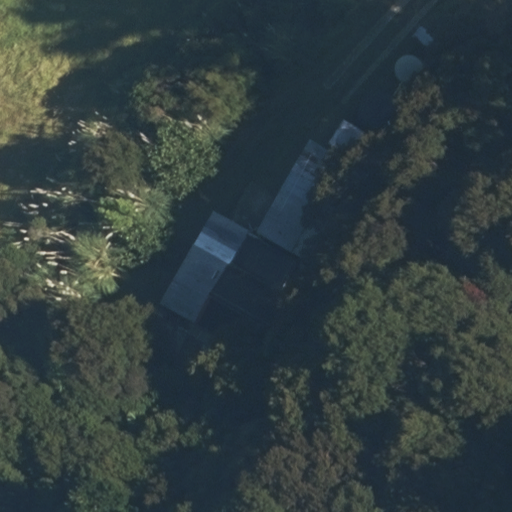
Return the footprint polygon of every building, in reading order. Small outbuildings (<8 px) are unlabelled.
[(341,131),(281,230),(332,261),(392,163),(341,131)] [(278,241),(262,269),(313,298),(330,271),(278,241)] [(193,287),(225,306),(211,331),(281,371),(316,310),(246,270),(243,276),(210,257),(193,287)] [(114,311),(99,331),(125,351),(141,332),(114,311)] [(228,352),(162,313),(144,344),(210,383),(228,352)]
